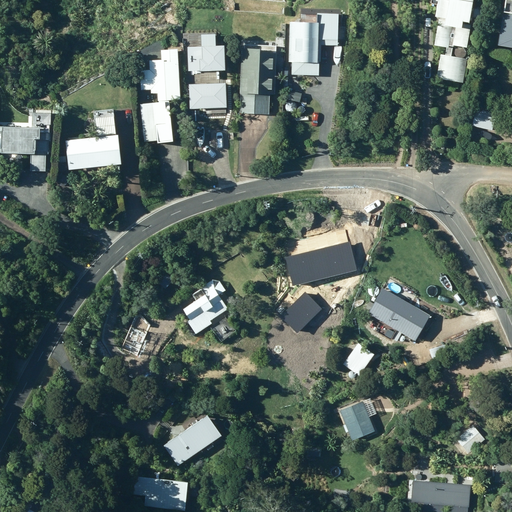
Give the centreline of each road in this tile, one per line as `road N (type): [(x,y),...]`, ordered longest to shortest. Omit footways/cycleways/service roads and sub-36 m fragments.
road 1 (tertiary): [(0,435),(84,283),(160,219),(222,197),(319,179),(390,178),(430,197)]
road 2 (tertiary): [(430,197),(475,252),(511,325)]
